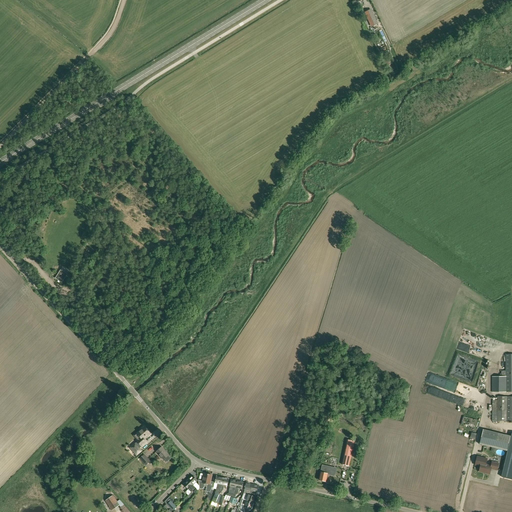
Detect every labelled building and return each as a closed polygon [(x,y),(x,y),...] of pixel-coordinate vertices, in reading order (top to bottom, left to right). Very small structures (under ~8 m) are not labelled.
[(377,23),(372,13),(370,15),(369,14),(366,15),(372,26),(377,23)] [(67,274),(61,270),(56,278),(62,282),(67,274)] [(501,371),(501,376),(492,376),(492,392),(506,392),(511,391),(511,354),(505,354),(506,371),(501,371)] [(434,378),(433,385),(455,389),(456,382),(434,378)] [(511,396),(511,397),(507,397),(498,396),(498,400),(497,421),(506,421),(510,421),(511,421),(511,396)] [(462,406),(476,409),(477,404),(463,401),(462,406)] [(140,437),(137,440),(136,441),(137,442),(136,443),(135,443),(130,448),(137,456),(142,451),(139,448),(141,446),(142,447),(147,443),(144,440),(146,437),(147,438),(151,434),(144,426),(139,429),(140,430),(137,433),(140,437)] [(507,451),(510,436),(483,430),(480,444),(507,451)] [(511,433),(511,434),(502,478),(511,480),(511,433)] [(348,466),(354,441),(348,440),(342,465),(348,466)] [(163,460),(169,455),(162,447),(156,451),(163,460)] [(151,461),(144,454),(139,459),(146,466),(151,461)] [(477,457),(475,465),(480,466),(479,472),(489,474),(491,469),(497,470),(498,464),(492,462),(491,466),(486,464),(487,459),(477,457)] [(326,481),(327,474),(335,476),(336,469),(323,466),(321,472),(319,480),(326,481)] [(203,481),(199,480),(199,486),(199,488),(202,489),(203,489),(204,488),(204,487),(205,486),(207,486),(206,491),(210,492),(209,493),(210,492),(211,490),(214,482),(210,481),(212,475),(205,473),(203,481)] [(193,475),(188,480),(196,488),(197,488),(196,489),(198,490),(199,488),(199,486),(195,482),(197,480),(193,475)] [(216,494),(215,493),(212,501),(217,504),(220,495),(221,495),(219,494),(223,490),(224,485),(227,486),(229,479),(222,477),(219,491),(216,494)] [(234,494),(235,491),(237,481),(231,479),(230,486),(229,490),(229,491),(229,493),(230,493),(234,494)] [(196,488),(188,480),(183,484),(189,490),(186,493),(188,495),(196,488)] [(231,496),(234,497),(235,497),(236,495),(238,493),(238,492),(239,488),(242,489),(244,482),(237,481),(235,491),(234,494),(230,493),(229,493),(226,495),(231,496)] [(250,491),(252,484),(246,483),(244,489),(244,490),(244,492),(249,493),(249,491),(250,491)] [(259,486),(252,484),(250,491),(252,491),(252,493),(256,494),(256,492),(257,492),(259,486)] [(249,495),(244,493),(242,499),(243,499),(253,503),(255,497),(249,495)] [(106,501),(112,510),(119,505),(113,496),(106,501)] [(243,499),(241,505),(241,506),(240,508),(241,511),(243,511),(243,509),(243,507),(243,506),(245,506),(245,507),(251,509),(253,503),(243,499)] [(177,507),(171,501),(167,505),(171,508),(173,511),(177,507)]
